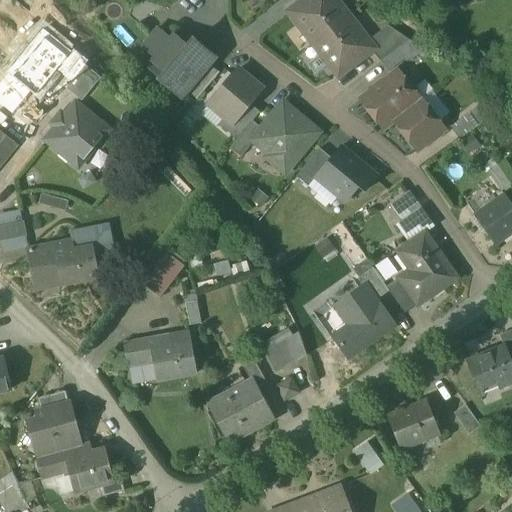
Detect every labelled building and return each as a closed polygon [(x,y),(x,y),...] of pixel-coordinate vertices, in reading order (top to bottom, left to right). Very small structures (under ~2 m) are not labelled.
[(305,0),(289,13),(314,44),(349,17),(335,0),(305,0)] [(349,17),(314,44),(338,76),(371,50),(373,49),(368,41),(349,17)] [(408,40),(388,26),(368,41),(373,49),(371,50),(380,62),(381,62),(389,72),(403,61),(410,62),(426,50),(409,40),(408,40)] [(187,48),(174,37),(170,41),(162,34),(148,50),(156,57),(153,62),(166,73),(160,80),(177,94),(182,87),(196,99),(197,100),(219,73),(218,72),(218,73),(204,61),(210,54),(193,40),(187,48)] [(68,87),(84,99),(102,74),(86,63),(68,87)] [(237,70),(209,104),(225,117),(233,124),(250,104),(261,90),(237,70)] [(397,71),(360,99),(384,129),(394,121),(420,100),(416,95),(417,89),(412,83),(406,82),(397,71)] [(394,121),(417,151),(444,130),(421,99),(420,100),(394,121)] [(75,103),(44,140),(79,168),(109,130),(75,103)] [(250,104),(233,124),(225,117),(219,125),(237,140),(253,122),(260,113),(250,104)] [(317,133),(283,105),(262,130),(254,140),(255,141),(271,154),(268,158),(285,172),(317,133)] [(478,106),(450,128),(459,140),(489,120),(478,106)] [(237,140),(230,149),(241,158),(255,141),(254,140),(262,130),(253,122),(237,140)] [(0,129),(0,161),(16,142),(0,129)] [(331,159),(315,178),(316,179),(345,203),(359,186),(365,192),(377,177),(341,147),(331,159)] [(319,149),(296,177),(309,187),(316,179),(315,178),(331,159),(319,149)] [(497,167),(510,186),(511,188),(511,172),(505,162),(497,167)] [(497,167),(496,166),(487,173),(500,193),(510,186),(497,167)] [(511,233),(511,209),(503,196),(474,216),(495,246),(511,233)] [(23,223),(0,227),(0,240),(26,236),(23,223)] [(454,278),(422,232),(402,246),(414,264),(396,276),(415,302),(416,304),(454,278)] [(72,240),(28,249),(36,291),(99,278),(93,246),(74,250),(72,240)] [(164,254),(142,283),(161,297),(183,269),(164,254)] [(384,285),(373,271),(360,280),(364,286),(374,300),(387,290),(384,285)] [(415,302),(396,276),(384,285),(387,290),(402,311),(415,302)] [(374,300),(364,286),(334,307),(347,326),(331,337),(347,359),(363,347),(363,346),(392,326),(374,300)] [(197,301),(185,303),(189,326),(201,324),(197,301)] [(511,331),(500,336),(505,348),(507,347),(511,358),(511,357),(511,331)] [(299,333),(264,352),(275,373),(307,355),(306,355),(299,333)] [(169,335),(124,344),(129,365),(154,360),(158,381),(194,374),(188,342),(171,346),(169,335)] [(505,348),(479,358),(478,356),(467,361),(479,390),(496,383),(498,388),(511,382),(511,360),(511,358),(507,347),(505,348)] [(0,392),(12,390),(4,359),(0,359),(0,392)] [(267,385),(254,361),(242,368),(251,383),(252,383),(256,390),(267,385)] [(291,379),(277,387),(284,401),(298,393),(291,379)] [(251,383),(228,396),(226,394),(207,404),(228,443),(246,434),(245,432),(270,420),(256,390),(252,383),(251,383)] [(66,392),(39,399),(43,413),(69,405),(66,392)] [(426,403),(389,419),(403,451),(440,435),(426,403)] [(43,413),(38,414),(40,421),(30,424),(34,438),(28,450),(39,457),(39,458),(80,447),(69,405),(43,413)] [(466,406),(454,415),(469,436),(481,428),(466,406)] [(369,439),(355,449),(371,472),(385,462),(369,439)] [(80,447),(39,458),(45,478),(58,475),(56,470),(69,467),(75,492),(98,486),(112,482),(104,451),(87,455),(85,446),(80,447)] [(12,473),(5,478),(0,481),(0,503),(5,511),(9,511),(23,504),(26,502),(12,473)] [(112,482),(98,486),(102,498),(125,491),(121,479),(112,482)] [(349,511),(340,488),(280,510),(280,511),(349,511)] [(392,502),(399,511),(420,511),(406,492),(392,502)]
